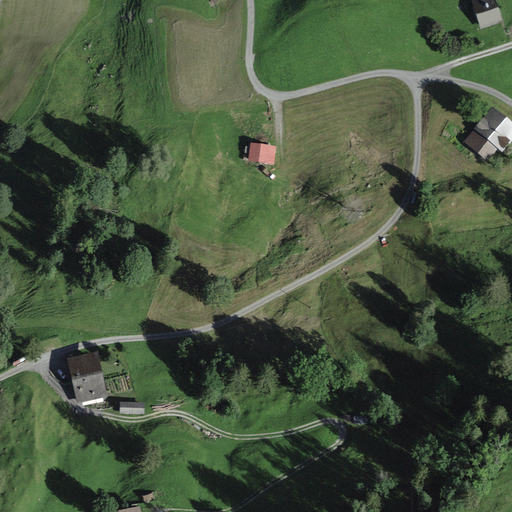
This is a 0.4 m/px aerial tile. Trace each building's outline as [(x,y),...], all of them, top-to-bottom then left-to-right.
[(488,0),(473,5),(480,26),(499,19),(493,0),(488,0)] [(509,144),(511,140),(511,130),(491,113),(466,142),(487,159),(496,148),(501,151),(508,143),(509,144)] [(252,147),(250,161),(272,164),(274,150),(252,147)] [(76,379),(72,380),(77,403),(105,397),(97,359),(73,364),(72,364),(76,379)] [(121,405),(121,414),(141,414),(141,406),(121,405)] [(367,419),(353,419),(353,432),(367,431),(367,419)]
